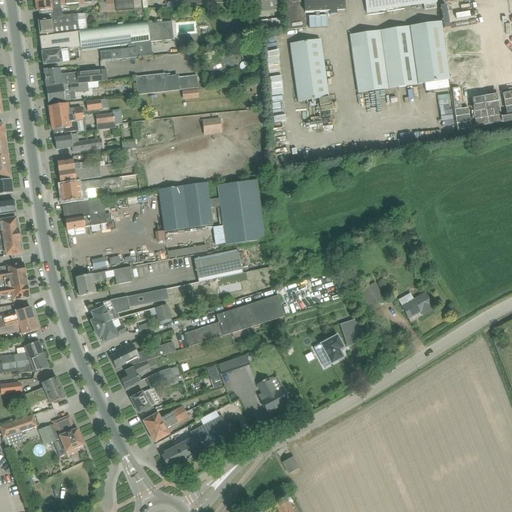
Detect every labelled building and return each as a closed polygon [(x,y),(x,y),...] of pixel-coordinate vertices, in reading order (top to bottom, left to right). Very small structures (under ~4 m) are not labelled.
[(35,0),(37,12),(39,11),(47,11),(52,10),(61,9),(61,5),(84,3),(91,3),(91,0),(35,0)] [(267,0),(261,0),(262,11),(282,9),(280,0),(267,0)] [(282,0),(288,31),(306,28),(304,13),(330,12),(330,15),(344,14),(343,0),(282,0)] [(365,0),(367,12),(396,8),(424,4),(425,10),(436,8),(436,2),(436,0),(446,0),(447,0),(449,0),(365,0)] [(185,7),(183,10),(184,14),(186,16),(190,15),(192,13),(192,9),(189,7),(185,7)] [(319,16),(319,12),(315,12),(315,16),(309,17),(309,29),(327,28),(326,16),(319,16)] [(40,21),(38,21),(39,35),(41,35),(41,37),(79,32),(79,29),(77,15),(62,16),(53,17),(53,19),(48,20),(42,21),(40,21)] [(283,18),(271,20),(272,29),(284,28),(283,18)] [(152,56),(151,42),(150,42),(148,24),(147,20),(87,28),(79,29),(79,32),(39,37),(42,53),(77,49),(81,48),(82,52),(135,45),(135,48),(128,49),(100,52),(101,62),(118,60),(129,59),(152,56)] [(268,20),(258,21),(260,31),(269,30),(272,29),(271,20),(268,20)] [(150,42),(151,42),(174,40),(172,22),(157,23),(157,24),(148,24),(150,42)] [(350,36),(358,93),(449,80),(441,22),(350,36)] [(255,46),(259,39),(249,32),(245,39),(255,46)] [(320,106),(330,104),(320,40),(290,45),(299,102),(319,99),(320,106)] [(255,56),(261,52),(258,47),(252,51),(255,56)] [(77,49),(42,53),(43,65),(53,64),(61,63),(76,61),(76,60),(79,59),(78,51),(77,51),(77,49)] [(475,54),(451,57),(454,80),(483,76),(481,61),(476,61),(475,54)] [(61,75),(60,69),(44,71),(46,87),(62,85),(88,83),(108,81),(107,70),(61,75)] [(167,92),(165,77),(165,74),(135,77),(137,95),(167,92)] [(196,76),(190,77),(191,89),(198,88),(196,76)] [(57,87),(47,89),(49,102),(57,101),(57,102),(65,100),(71,99),(75,99),(74,93),(88,92),(88,89),(88,88),(88,83),(62,85),(63,86),(57,87)] [(287,104),(285,93),(274,94),(276,106),(287,104)] [(453,120),(452,94),(441,94),(442,120),(453,120)] [(87,112),(109,109),(107,100),(86,102),(87,112)] [(475,105),(479,126),(507,121),(503,101),(475,105)] [(68,110),(67,105),(49,107),(51,119),(82,114),(82,108),(68,110)] [(468,124),(472,124),(471,110),(461,111),(461,120),(468,120),(468,124)] [(75,120),(83,119),(82,114),(51,119),(53,130),(64,129),(64,133),(67,133),(76,132),(77,132),(75,120)] [(112,114),(96,116),(97,125),(104,124),(115,123),(115,124),(122,124),(122,117),(113,118),(112,114)] [(204,136),(222,134),(220,118),(202,121),(204,136)] [(102,148),(101,139),(90,141),(78,143),(76,134),(68,135),(55,137),(56,150),(66,149),(72,148),(73,152),(92,149),(102,148)] [(136,148),(136,141),(123,142),(124,149),(136,148)] [(137,166),(136,149),(123,150),(124,163),(125,163),(126,168),(137,166)] [(0,168),(9,167),(8,156),(0,157),(0,168)] [(67,160),(57,162),(59,173),(88,168),(87,163),(74,165),(73,159),(67,160)] [(0,179),(11,178),(9,167),(0,168),(0,179)] [(59,173),(60,184),(102,177),(100,167),(99,167),(59,173)] [(70,184),(60,186),(63,202),(64,202),(65,206),(87,202),(86,199),(88,199),(87,190),(95,189),(121,185),(120,182),(119,178),(94,181),(70,184)] [(0,195),(13,194),(11,180),(0,181),(0,195)] [(265,240),(257,181),(217,186),(219,199),(220,208),(225,246),(265,240)] [(142,195),(142,206),(155,205),(154,195),(142,195)] [(0,215),(6,215),(16,213),(14,200),(4,202),(0,202),(0,215)] [(0,232),(18,230),(17,225),(18,225),(18,224),(18,221),(17,221),(16,218),(6,220),(0,220),(0,232)] [(18,230),(0,232),(0,244),(20,242),(19,236),(20,235),(20,232),(19,232),(18,230)] [(166,231),(157,231),(157,241),(166,241),(166,231)] [(20,242),(0,244),(0,251),(3,251),(3,256),(12,255),(22,254),(22,252),(23,251),(22,248),(21,247),(20,242)] [(169,251),(170,258),(208,252),(207,245),(169,251)] [(238,250),(193,259),(198,283),(243,274),(242,272),(248,271),(247,266),(241,267),(238,250)] [(111,258),(113,269),(124,267),(122,256),(111,258)] [(95,268),(106,267),(105,258),(95,258),(95,268)] [(0,290),(27,286),(24,264),(7,267),(0,267),(0,290)] [(116,285),(134,282),(131,267),(114,271),(116,285)] [(76,278),(80,297),(95,294),(93,283),(107,280),(105,272),(76,278)] [(370,309),(384,301),(374,283),(360,291),(370,309)] [(0,301),(13,299),(13,300),(19,299),(29,297),(27,286),(0,290),(0,301)] [(92,321),(91,322),(95,330),(111,322),(110,322),(119,318),(117,314),(129,310),(129,308),(161,301),(160,299),(166,298),(165,290),(99,304),(101,309),(92,314),(95,320),(92,321)] [(414,300),(410,294),(398,300),(402,307),(409,319),(421,312),(423,316),(434,310),(432,306),(432,305),(425,294),(414,300)] [(239,331),(284,317),(277,296),(216,316),(219,323),(184,334),(188,348),(232,334),(239,331)] [(167,305),(155,308),(159,323),(170,320),(171,319),(168,307),(167,305)] [(9,315),(0,318),(0,328),(5,328),(34,319),(30,307),(21,310),(15,312),(17,316),(10,318),(9,315)] [(0,335),(7,334),(7,335),(21,331),(22,335),(28,334),(37,331),(35,323),(34,319),(5,328),(0,328),(0,335)] [(355,320),(340,325),(344,339),(361,333),(355,320)] [(114,330),(111,322),(95,330),(99,338),(102,336),(105,343),(126,333),(123,325),(114,330)] [(140,331),(151,328),(149,323),(138,327),(140,331)] [(239,331),(232,334),(233,339),(241,337),(239,331)] [(319,346),(314,348),(320,360),(327,356),(329,361),(331,364),(343,358),(341,354),(340,352),(339,350),(343,348),(337,336),(319,346)] [(30,360),(43,355),(38,342),(25,347),(25,348),(16,349),(17,355),(0,357),(1,360),(1,363),(1,365),(30,360)] [(131,362),(139,358),(137,353),(132,343),(115,352),(116,354),(110,357),(116,369),(130,361),(131,362)] [(139,358),(131,362),(132,365),(146,361),(155,358),(170,354),(167,344),(137,353),(139,358)] [(28,366),(32,366),(35,374),(48,368),(43,355),(30,360),(1,365),(2,372),(29,368),(28,366)] [(249,355),(219,363),(222,374),(252,365),(249,355)] [(127,376),(120,379),(126,390),(135,386),(141,383),(137,375),(150,368),(146,361),(134,367),(125,372),(127,376)] [(214,389),(222,386),(215,366),(207,369),(214,389)] [(158,373),(145,379),(148,384),(160,378),(163,383),(173,378),(180,376),(177,367),(170,369),(158,373)] [(223,375),(230,400),(253,394),(250,385),(254,384),(251,373),(237,377),(235,371),(223,375)] [(163,383),(162,383),(164,387),(175,383),(174,383),(182,381),(180,376),(173,378),(163,383)] [(26,402),(28,401),(61,388),(57,378),(42,384),(44,388),(23,396),(24,397),(18,399),(20,403),(22,403),(26,402)] [(160,378),(148,384),(150,389),(162,383),(163,383),(160,378)] [(269,379),(258,385),(263,394),(259,397),(269,416),(279,410),(277,407),(290,400),(284,387),(275,392),(269,379)] [(18,383),(0,385),(1,394),(19,392),(18,383)] [(50,404),(65,398),(61,388),(28,401),(26,402),(28,408),(48,400),(50,404)] [(139,394),(130,399),(139,414),(144,411),(148,409),(151,408),(153,406),(155,405),(147,391),(142,393),(142,392),(139,394)] [(149,432),(175,418),(186,412),(183,407),(160,419),(157,414),(143,422),(149,432)] [(149,432),(154,443),(169,435),(166,430),(188,417),(186,412),(175,418),(149,432)] [(25,441),(22,432),(37,427),(33,416),(0,426),(0,429),(3,438),(4,438),(7,447),(25,441)] [(193,440),(200,452),(232,435),(222,416),(191,433),(194,439),(193,440)] [(58,421),(53,423),(60,439),(62,444),(63,445),(68,458),(71,456),(70,455),(79,451),(78,448),(84,445),(85,445),(78,429),(75,430),(73,431),(67,417),(58,421)] [(45,444),(58,441),(54,426),(41,429),(45,444)] [(185,460),(200,452),(193,440),(192,438),(177,446),(185,460)] [(168,469),(185,460),(177,446),(161,455),(168,469)] [(289,474),(299,469),(292,457),(283,463),(289,474)] [(292,511),(288,502),(277,508),(279,511),(298,511),(297,508),(292,511)]
